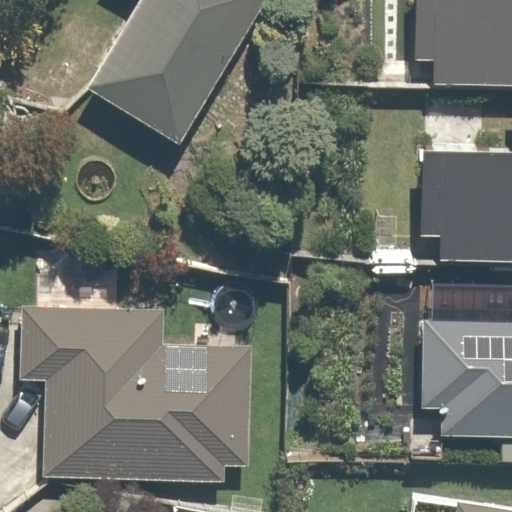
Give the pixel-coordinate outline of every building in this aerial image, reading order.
[(157,127),(228,0),(114,0),(70,79),(157,127)] [(438,74),(511,76),(511,0),(420,0),(420,49),(439,50),(438,74)] [(446,250),(511,252),(511,140),(429,140),(428,227),(446,227),(446,250)] [(156,298),(17,293),(13,370),(37,371),(33,465),(216,472),(217,447),(239,448),(244,329),(155,325),(156,298)] [(447,427),(511,428),(511,312),(429,312),(429,399),(447,400),(447,427)] [(511,511),(511,495),(452,489),(448,511),(511,511)]
